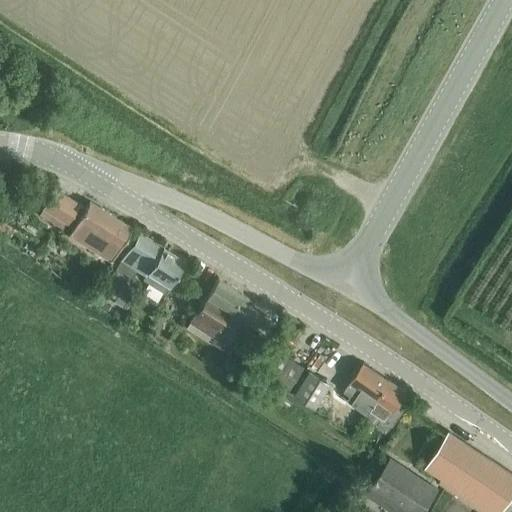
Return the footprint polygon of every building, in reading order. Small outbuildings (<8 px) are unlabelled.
[(68,222),(79,203),(55,188),(44,207),(68,222)] [(79,220),(69,235),(91,249),(111,261),(121,244),(132,227),(91,202),(87,208),(79,220)] [(0,235),(7,240),(14,228),(0,219),(0,235)] [(129,248),(112,275),(114,276),(113,277),(133,291),(135,289),(140,281),(133,277),(138,270),(146,275),(143,280),(149,283),(163,293),(164,294),(169,286),(175,277),(186,260),(140,231),(129,248)] [(205,296),(190,319),(214,335),(215,336),(211,341),(223,349),(229,340),(254,303),(242,296),(243,293),(218,276),(218,277),(216,279),(205,296)] [(116,299),(115,300),(123,306),(133,291),(113,277),(104,291),(116,299)] [(107,312),(111,306),(98,297),(94,303),(107,312)] [(365,416),(368,411),(390,379),(363,360),(362,361),(351,377),(342,390),(350,395),(349,398),(366,410),(363,415),(365,416)] [(328,389),(305,376),(293,395),(315,408),(328,389)] [(365,416),(386,432),(392,422),(404,406),(398,401),(405,391),(406,390),(390,379),(368,411),(365,416)] [(488,511),(498,511),(511,492),(511,491),(511,472),(448,430),(426,465),(442,476),(439,480),(488,511)] [(415,511),(420,511),(425,504),(436,487),(390,457),(372,484),(415,511)]
